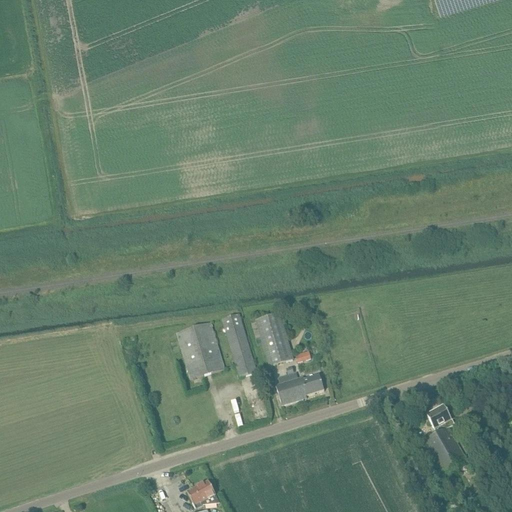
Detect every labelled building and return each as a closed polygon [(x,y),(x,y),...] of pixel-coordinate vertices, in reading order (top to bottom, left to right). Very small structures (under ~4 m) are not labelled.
[(436,0),(441,15),(490,0),(436,0)] [(269,368),(294,360),(280,314),(255,321),(269,368)] [(222,321),(240,379),(257,374),(239,316),(222,321)] [(177,335),(191,381),(225,371),(211,324),(177,335)] [(296,356),(298,363),(311,360),(309,352),(296,356)] [(303,379),(276,387),(282,407),(307,400),(306,398),(324,392),(319,376),(304,381),(303,379)] [(428,452),(442,477),(467,463),(448,430),(454,426),(451,421),(452,421),(449,415),(444,407),(427,416),(434,431),(435,430),(438,435),(423,443),(428,452)] [(403,466),(424,509),(439,502),(419,458),(403,466)] [(187,493),(196,510),(204,506),(220,505),(208,482),(187,493)]
